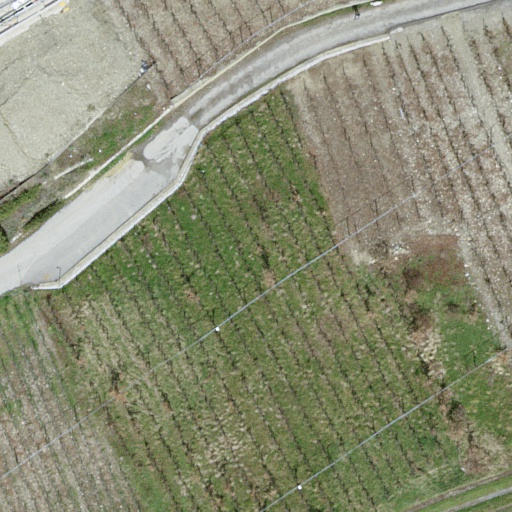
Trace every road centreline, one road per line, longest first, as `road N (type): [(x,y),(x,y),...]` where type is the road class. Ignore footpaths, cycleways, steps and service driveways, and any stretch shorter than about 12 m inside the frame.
road 1 (track): [(468,0),(287,63),(142,174)]
road 2 (residential): [(142,174),(0,276)]
